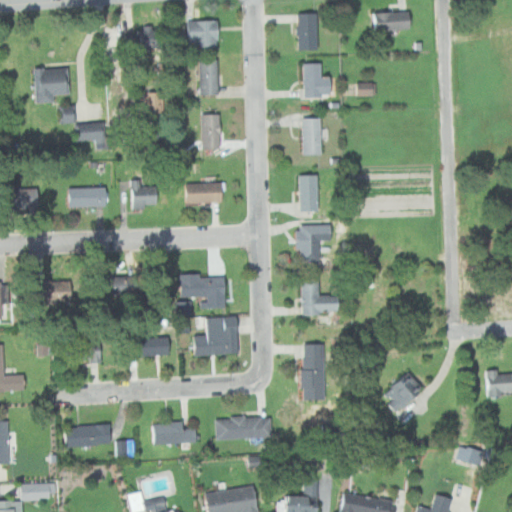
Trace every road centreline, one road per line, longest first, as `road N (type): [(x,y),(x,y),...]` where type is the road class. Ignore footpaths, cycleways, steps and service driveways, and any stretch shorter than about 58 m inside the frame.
road 1 (residential): [(64,397),(256,382),(262,368),(252,0)]
road 2 (residential): [(511,328),(455,331),(444,0)]
road 3 (residential): [(257,239),(0,248)]
